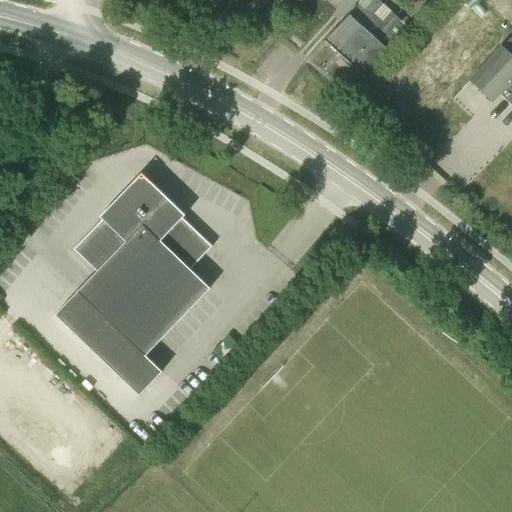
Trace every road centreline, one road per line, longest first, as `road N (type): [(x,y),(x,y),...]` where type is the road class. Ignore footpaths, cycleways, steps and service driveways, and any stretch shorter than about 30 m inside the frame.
road 1 (tertiary): [(511,308),(348,177),(202,90),(62,31)]
road 2 (unclassified): [(62,31),(29,102),(0,135)]
